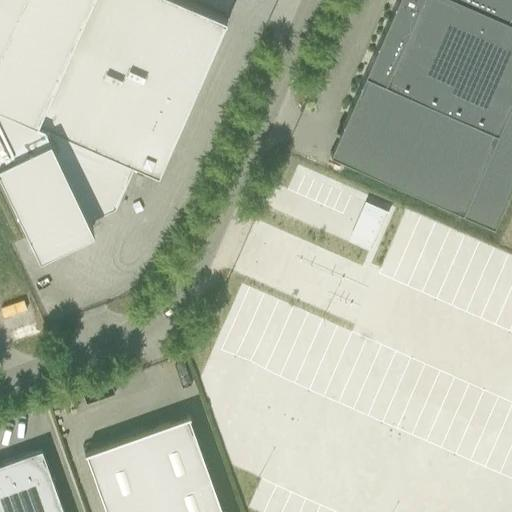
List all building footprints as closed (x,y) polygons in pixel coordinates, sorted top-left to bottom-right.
[(0,0),(0,171),(38,253),(93,227),(88,216),(115,203),(132,163),(158,174),(226,20),(181,0),(0,0)] [(511,20),(507,18),(511,5),(511,0),(395,0),(329,151),(493,223),(511,180),(511,102),(510,101),(511,96),(511,20)] [(365,204),(350,239),(371,248),(386,213),(365,204)] [(85,453),(106,511),(222,511),(188,416),(190,416),(189,415),(84,452),(84,453),(85,453)] [(63,511),(41,449),(0,463),(0,511),(63,511)]
